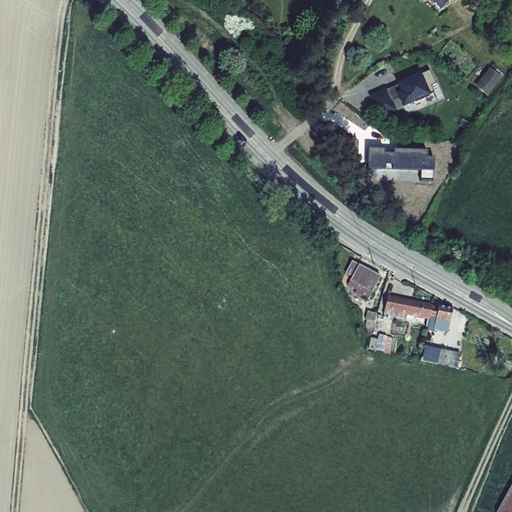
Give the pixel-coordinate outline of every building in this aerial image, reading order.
[(431,0),(440,10),(448,3),(445,0),(431,0)] [(485,80),(493,88),(510,71),(503,63),(485,80)] [(398,97),(402,106),(430,94),(429,93),(433,91),(430,85),(434,84),(429,71),(425,73),(425,72),(421,74),(420,72),(397,82),(398,84),(386,89),(386,87),(369,95),(378,116),(395,109),(391,100),(398,97)] [(383,149),(367,149),(367,168),(384,169),(384,164),(391,164),(391,169),(420,169),(419,180),(432,180),(432,157),(426,157),(426,150),(393,149),(392,153),(383,153),(383,149)] [(377,262),(347,248),(342,259),(349,262),(344,272),(354,276),(352,281),(365,287),(377,262)] [(439,300),(390,289),(386,306),(411,312),(412,307),(436,313),(439,300)] [(462,305),(439,300),(436,313),(445,315),(459,318),(462,305)] [(376,309),(367,306),(364,315),(373,317),(376,309)] [(457,328),(459,318),(445,315),(443,325),(457,328)] [(377,343),(380,331),(370,328),(367,340),(377,343)] [(456,346),(444,343),(441,357),(453,360),(456,346)] [(436,362),(438,347),(422,345),(420,360),(436,362)] [(473,349),(456,346),(453,360),(453,361),(470,365),(473,349)]
